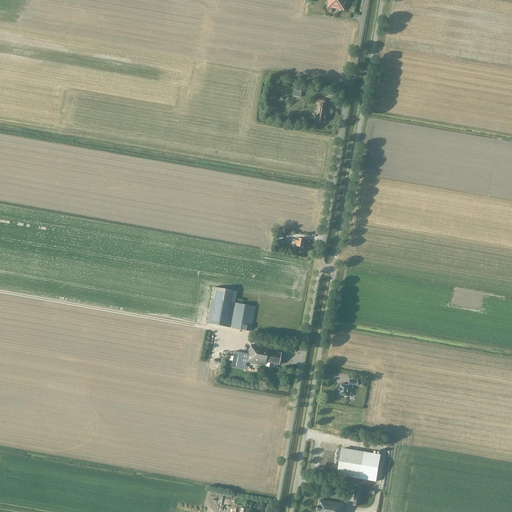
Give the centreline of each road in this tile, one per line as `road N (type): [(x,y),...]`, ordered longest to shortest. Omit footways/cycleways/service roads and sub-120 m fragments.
road 1 (track): [(302,357),(203,325),(0,291)]
road 2 (unclassified): [(333,269),(381,0)]
road 3 (unclassified): [(366,0),(318,267)]
road 4 (unclassified): [(318,267),(275,511)]
road 5 (unclassified): [(290,511),(333,269)]
